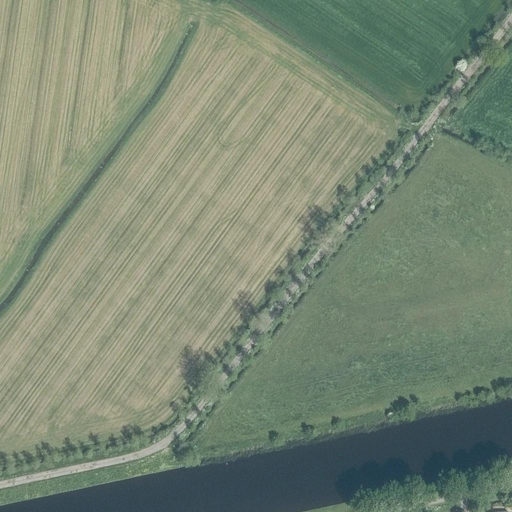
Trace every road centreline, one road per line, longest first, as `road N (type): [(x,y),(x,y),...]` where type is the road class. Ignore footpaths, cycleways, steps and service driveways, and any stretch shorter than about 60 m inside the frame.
road 1 (track): [(511,23),(179,428),(138,453),(0,483)]
road 2 (unclassified): [(387,511),(511,486)]
